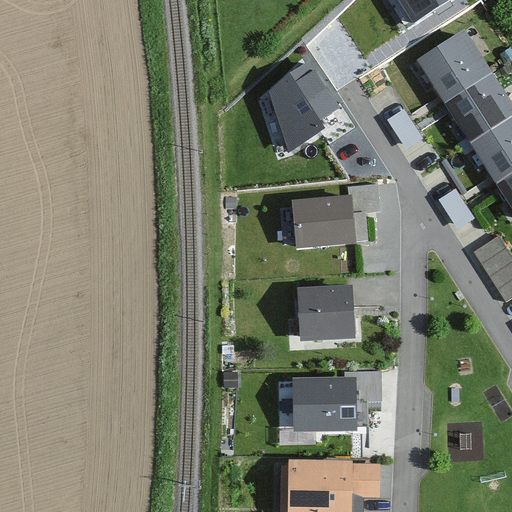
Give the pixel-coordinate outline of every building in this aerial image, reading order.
[(466,4),(463,0),(397,0),(405,17),(444,0),(447,0),(452,10),(466,4)] [(511,114),(463,36),(425,60),(448,97),(454,107),(497,176),(503,187),(511,200),(511,114)] [(308,66),(269,94),(289,151),(320,134),(331,149),(356,129),(319,81),(308,66)] [(353,194),(294,199),(297,245),(356,241),(355,220),(353,194)] [(504,299),(511,295),(511,246),(505,232),(479,245),(504,299)] [(347,289),(297,291),(298,337),(349,336),(348,312),(347,289)] [(355,369),(355,399),(386,399),(385,368),(355,369)] [(351,407),(351,381),(297,382),(297,429),(351,428),(351,407)] [(374,468),(292,466),(291,511),(327,511),(343,511),(344,494),(353,494),(373,494),(374,468)]
